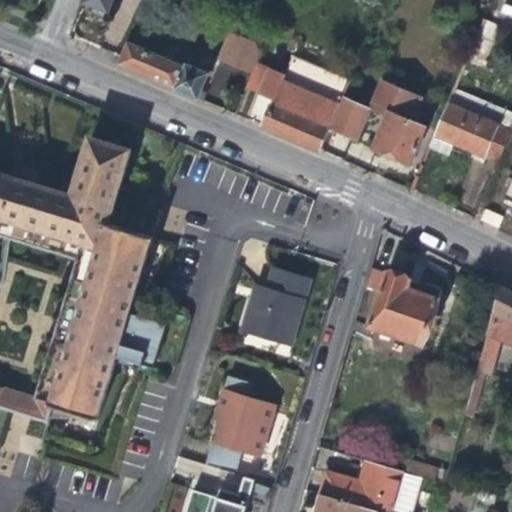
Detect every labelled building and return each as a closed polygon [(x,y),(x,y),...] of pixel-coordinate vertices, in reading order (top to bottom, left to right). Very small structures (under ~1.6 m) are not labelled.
[(113,0),(87,0),(84,9),(106,18),(113,0)] [(232,29),(218,56),(253,71),(266,43),(232,29)] [(179,64),(129,42),(122,57),(119,65),(200,99),(209,76),(179,64)] [(287,136),(320,151),(330,129),(341,101),(343,96),(344,94),(350,80),(295,57),(287,75),(270,68),(259,94),(274,100),(262,126),(287,136)] [(259,94),(270,68),(258,63),(247,88),(259,94)] [(373,106),(390,113),(412,122),(422,99),(383,82),(373,106)] [(454,90),(448,104),(499,125),(505,112),(454,90)] [(341,101),(330,129),(358,141),(372,108),(343,96),(341,101)] [(497,130),(499,125),(448,104),(436,132),(434,137),(461,148),(485,159),(487,154),(499,159),(509,136),(497,130)] [(389,115),(390,113),(373,106),(372,108),(389,115)] [(412,122),(390,113),(389,115),(375,151),(385,155),(410,165),(426,128),(412,122)] [(121,185),(129,149),(92,138),(74,196),(0,173),(0,219),(100,251),(52,407),(96,420),(103,397),(114,361),(127,366),(128,361),(141,365),(153,369),(155,360),(166,324),(129,312),(153,237),(161,212),(165,198),(121,185)] [(511,182),(502,204),(511,208),(511,182)] [(486,210),(482,220),(497,227),(501,217),(486,210)] [(0,408),(47,423),(52,407),(100,251),(0,219),(0,408)] [(370,268),(365,286),(381,292),(369,326),(423,344),(443,293),(441,289),(424,282),(420,285),(412,282),(407,276),(395,271),(387,272),(386,274),(370,268)] [(277,270),(273,269),(267,289),(271,290),(277,270)] [(310,280),(277,270),(271,290),(267,289),(266,289),(253,332),(291,344),(310,280)] [(502,340),(511,344),(511,292),(501,287),(476,373),(491,377),(502,340)] [(206,465),(235,474),(242,450),(260,455),(276,406),(248,397),(253,383),(230,375),(217,418),(224,420),(221,431),(217,430),(206,465)] [(405,472),(445,484),(449,470),(409,458),(405,472)] [(326,471),(320,494),(380,511),(390,511),(402,471),(364,460),(359,481),(326,471)] [(245,511),(255,480),(244,477),(239,494),(221,489),(218,497),(194,489),(186,511),(245,511)] [(380,511),(320,494),(314,511),(380,511)]
